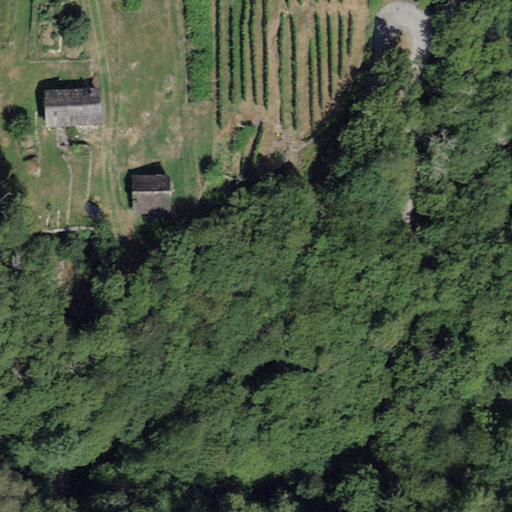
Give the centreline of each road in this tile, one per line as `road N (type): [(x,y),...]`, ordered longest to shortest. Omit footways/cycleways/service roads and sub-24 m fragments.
road 1 (unclassified): [(511,486),(398,480),(374,463),(367,434),(411,309),(409,101),(424,38),(419,20),(405,13),(382,28),(366,117),(258,341),(211,381),(82,455),(56,478),(58,511)]
road 2 (track): [(0,439),(91,404),(130,317),(93,0)]
